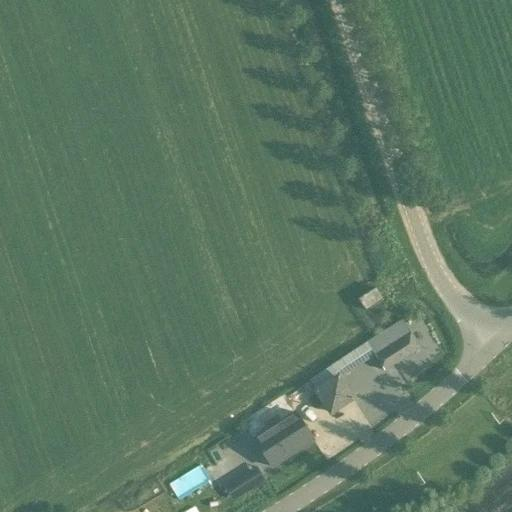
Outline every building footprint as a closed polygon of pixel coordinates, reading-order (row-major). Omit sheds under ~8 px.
[(365,310),(382,300),(376,290),(360,300),(365,310)] [(402,320),(367,342),(372,350),(384,370),(420,349),(408,330),(402,320)] [(295,413),(253,440),(271,467),(313,440),(295,413)] [(222,472),(234,496),(258,484),(246,460),(222,472)] [(173,509),(206,488),(195,470),(162,491),(173,509)]
